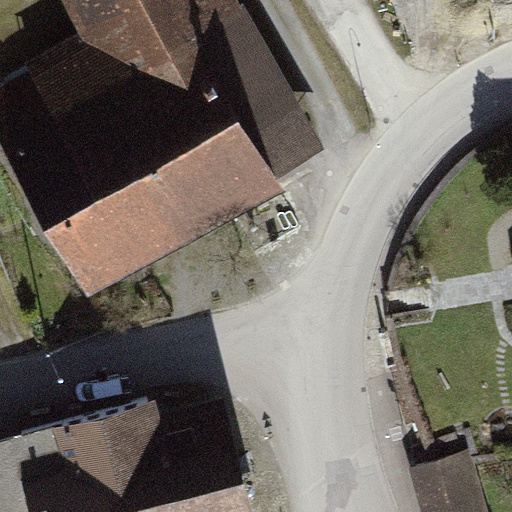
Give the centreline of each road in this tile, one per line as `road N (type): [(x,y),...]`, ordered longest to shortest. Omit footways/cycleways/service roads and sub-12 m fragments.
road 1 (residential): [(313,358),(336,274),(389,178),(419,137),(461,103),(511,79)]
road 2 (residential): [(0,381),(184,351),(313,358)]
road 3 (residential): [(339,511),(313,358)]
